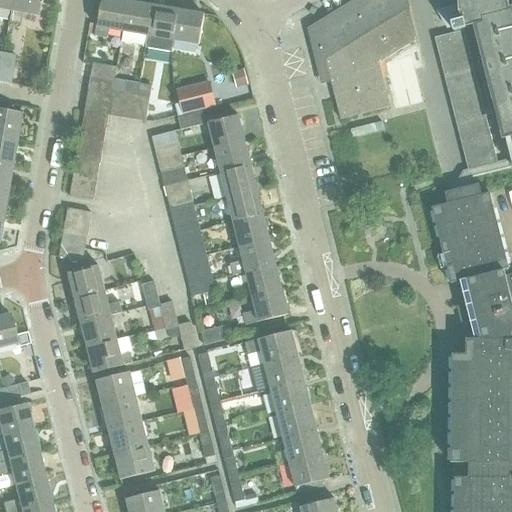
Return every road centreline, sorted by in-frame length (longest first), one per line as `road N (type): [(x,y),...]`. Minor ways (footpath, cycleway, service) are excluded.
road 1 (residential): [(381,511),(257,26)]
road 2 (residential): [(30,270),(76,0)]
road 3 (residential): [(92,511),(30,270)]
